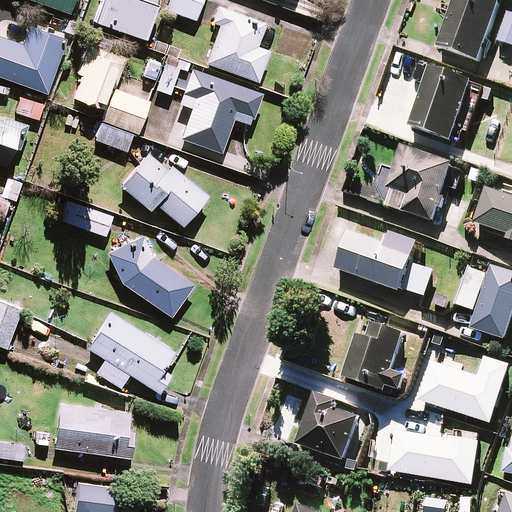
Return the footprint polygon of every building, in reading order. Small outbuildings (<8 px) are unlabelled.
[(29,0),(66,13),(70,0),(29,0)] [(154,5),(139,0),(101,0),(94,23),(142,39),(154,5)] [(199,0),(168,0),(165,9),(193,19),(199,0)] [(500,7),(481,0),(455,0),(437,48),(479,64),(500,7)] [(248,18),(223,9),(204,63),(254,81),(265,51),(253,46),(259,29),(246,25),(248,18)] [(511,16),(508,15),(498,43),(511,47),(511,16)] [(0,77),(44,93),(63,40),(27,27),(21,43),(0,35),(0,77)] [(99,121),(130,131),(136,133),(146,100),(112,90),(122,59),(111,55),(115,42),(90,34),(70,99),(103,109),(99,121)] [(168,94),(177,68),(159,61),(150,87),(168,94)] [(258,93),(190,68),(181,92),(193,96),(178,138),(217,152),(230,118),(247,124),(258,93)] [(410,128),(459,146),(463,134),(468,136),(484,90),(431,71),(410,128)] [(42,104),(21,97),(16,113),(37,120),(42,104)] [(130,131),(99,121),(93,141),(108,145),(106,152),(122,157),(130,131)] [(16,128),(0,122),(0,164),(2,165),(16,128)] [(453,165),(403,148),(390,187),(394,188),(387,208),(433,224),(453,165)] [(203,195),(146,150),(117,186),(147,210),(152,203),(179,225),(203,195)] [(19,183),(5,178),(0,192),(0,195),(13,200),(19,183)] [(511,199),(487,190),(475,225),(511,238),(511,199)] [(110,215),(64,200),(57,220),(103,236),(110,215)] [(158,262),(143,234),(105,249),(119,282),(168,316),(190,284),(158,262)] [(386,247),(349,235),(337,272),(402,294),(418,245),(390,236),(386,247)] [(434,273),(418,268),(410,293),(426,298),(434,273)] [(511,321),(511,275),(492,269),(471,330),(505,342),(511,321)] [(486,277),(469,271),(456,306),(474,312),(486,277)] [(20,310),(0,300),(0,346),(3,348),(20,310)] [(170,350),(106,312),(84,349),(101,360),(94,372),(118,386),(125,373),(156,391),(167,373),(159,368),(170,350)] [(404,335),(372,325),(368,338),(358,335),(344,380),(399,397),(406,376),(393,372),(404,335)] [(338,402),(314,394),(296,446),(345,463),(360,419),(335,410),(338,402)] [(125,412),(57,403),(51,447),(126,456),(130,430),(123,430),(125,412)] [(386,421),(366,414),(357,443),(377,449),(386,421)] [(22,445),(0,442),(0,456),(20,459),(22,445)] [(113,511),(116,487),(73,483),(69,511),(113,511)] [(412,511),(415,492),(402,490),(399,511),(405,511),(412,511)] [(461,511),(463,499),(416,492),(413,511),(461,511)] [(0,511),(10,511),(8,495),(0,495),(0,511)]
